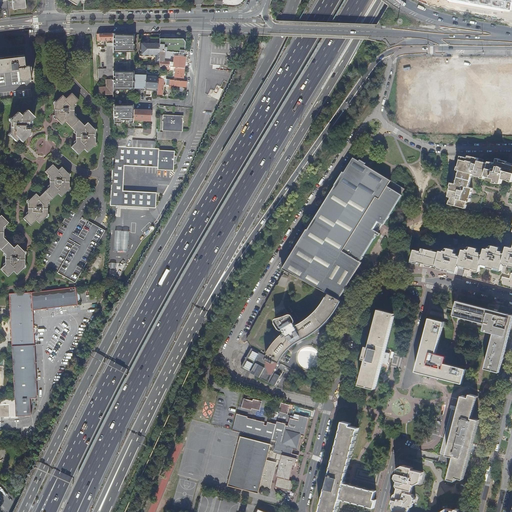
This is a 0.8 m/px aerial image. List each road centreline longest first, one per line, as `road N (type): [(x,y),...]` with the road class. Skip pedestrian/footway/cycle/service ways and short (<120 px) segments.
road 1 (trunk): [(294,0),(23,511)]
road 2 (motorway): [(331,0),(183,244),(63,479)]
road 3 (motorway): [(91,467),(203,256),(358,0)]
road 4 (residential): [(327,406),(239,380),(226,354),(365,122)]
road 5 (primary): [(197,316),(375,61),(428,35)]
road 6 (motorway): [(197,316),(379,0)]
road 7 (residential): [(430,281),(398,282),(372,295),(357,314),(334,387)]
road 8 (residential): [(511,148),(426,147),(376,115),(365,122)]
road 9 (tertiary): [(49,27),(199,26)]
road 10 (tertiary): [(198,16),(49,19)]
road 11 (tertiary): [(281,28),(428,35)]
road 12 (secondary): [(511,382),(479,511)]
road 13 (trunk): [(139,429),(197,316)]
road 14 (residential): [(141,101),(187,102),(199,26)]
